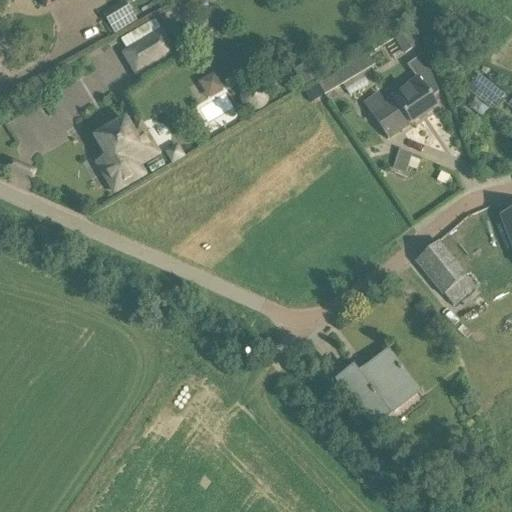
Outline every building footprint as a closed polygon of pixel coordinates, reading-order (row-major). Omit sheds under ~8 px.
[(114,10),(126,29),(136,22),(128,9),(125,4),(114,10)] [(175,53),(160,31),(121,54),(136,77),(175,53)] [(408,32),(395,40),(405,55),(417,47),(408,32)] [(376,67),(368,55),(319,85),(326,97),(376,67)] [(311,63),(295,72),(304,88),(320,79),(311,63)] [(413,74),(419,81),(384,107),(377,97),(364,106),(386,138),(400,128),(402,132),(438,108),(429,95),(433,92),(425,64),(413,74)] [(480,78),(469,92),(495,113),(503,103),(501,102),(504,98),(480,78)] [(252,112),(255,112),(257,111),(260,110),(262,109),(264,107),(266,105),(267,103),(268,101),(268,98),(268,95),(267,93),(266,90),(265,88),(263,86),(261,85),(258,84),(256,83),(253,83),(250,84),(248,84),(246,86),(244,87),(242,90),(241,92),(240,94),(240,97),(240,100),(240,102),(241,105),(243,107),(245,109),(247,110),(250,111),(252,112)] [(159,156),(147,135),(137,141),(126,122),(95,139),(107,159),(101,162),(119,192),(145,177),(139,167),(159,156)] [(165,153),(173,166),(186,158),(178,145),(165,153)] [(400,151),(396,163),(408,168),(411,159),(413,156),(400,151)] [(441,173),(437,182),(446,186),(450,177),(441,173)] [(511,213),(501,218),(511,246),(511,213)] [(439,244),(417,263),(454,309),(477,290),(439,244)] [(389,354),(359,377),(354,371),(338,383),(373,429),(390,416),(385,411),(413,389),(417,394),(419,393),(389,354)]
